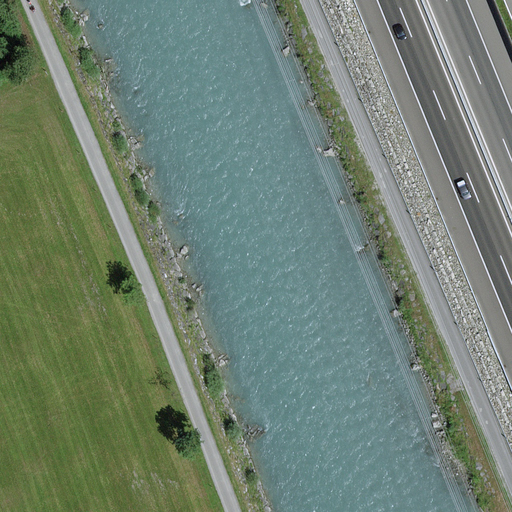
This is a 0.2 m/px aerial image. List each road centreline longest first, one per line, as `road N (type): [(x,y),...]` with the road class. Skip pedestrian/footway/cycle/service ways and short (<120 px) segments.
road 1 (track): [(234,511),(32,0)]
road 2 (track): [(511,476),(308,0)]
road 3 (motorway): [(395,0),(511,285)]
road 4 (motorway): [(511,162),(446,0)]
